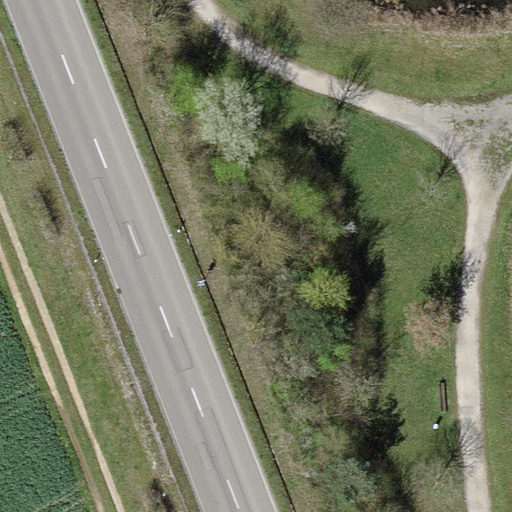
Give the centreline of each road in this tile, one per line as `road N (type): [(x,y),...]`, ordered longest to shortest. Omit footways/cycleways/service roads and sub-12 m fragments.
road 1 (secondary): [(239,511),(39,0)]
road 2 (track): [(114,511),(0,215)]
